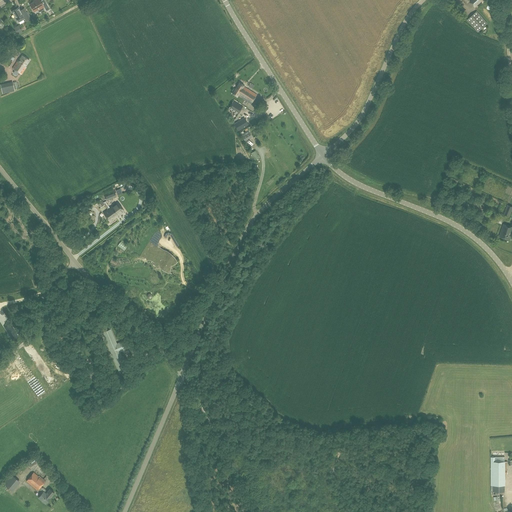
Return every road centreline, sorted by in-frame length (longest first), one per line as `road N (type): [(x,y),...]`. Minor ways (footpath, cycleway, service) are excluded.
road 1 (unclassified): [(181,375),(99,292),(0,167)]
road 2 (unclassified): [(181,375),(248,226),(322,156)]
road 3 (unclassified): [(511,282),(470,234),(368,189),(322,156)]
road 4 (unclassified): [(322,156),(362,115),(422,0)]
road 5 (unclassified): [(322,156),(224,0)]
road 6 (track): [(181,375),(256,511)]
road 7 (unclassified): [(123,511),(181,375)]
